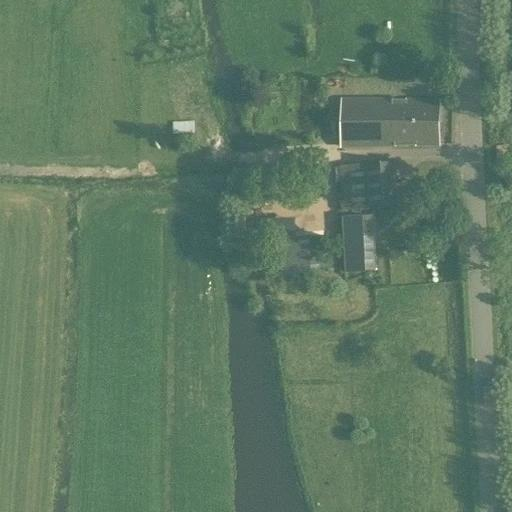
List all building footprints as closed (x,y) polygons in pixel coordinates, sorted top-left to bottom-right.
[(342,101),(342,147),(439,145),(439,103),(393,102),(342,101)] [(503,147),(497,147),(498,161),(509,160),(509,146),(503,147)] [(207,156),(177,156),(177,165),(208,164),(207,156)] [(343,212),(397,209),(395,163),(340,167),(343,212)] [(372,217),(343,218),(345,275),(365,274),(363,236),(373,236),(372,217)] [(326,237),(287,238),(287,226),(268,226),(269,277),(288,276),(288,275),(327,274),(326,237)]
